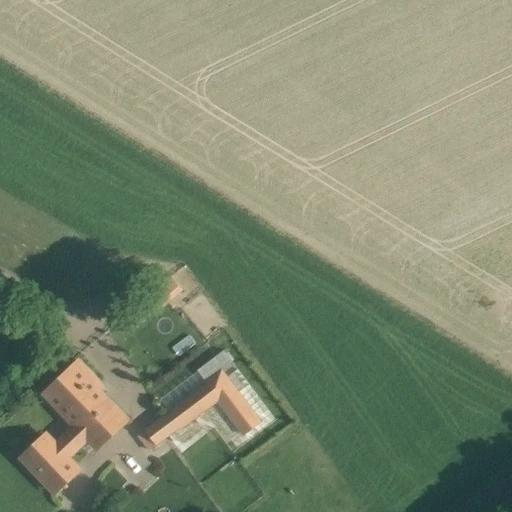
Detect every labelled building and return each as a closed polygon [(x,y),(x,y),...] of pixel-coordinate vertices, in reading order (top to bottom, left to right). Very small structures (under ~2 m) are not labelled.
[(156,313),(181,289),(168,275),(142,299),(156,313)] [(100,386),(78,364),(45,395),(97,449),(126,421),(95,390),(100,386)] [(222,373),(146,432),(157,446),(180,428),(181,430),(218,401),(244,435),(260,423),(222,373)] [(157,446),(146,432),(139,437),(150,451),(157,446)] [(79,471),(46,437),(22,459),(55,494),(79,471)]
